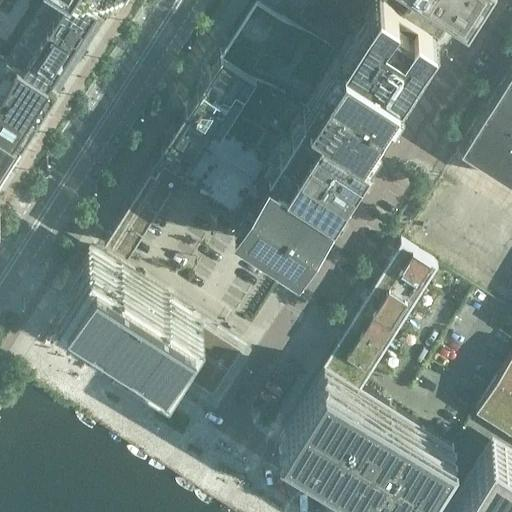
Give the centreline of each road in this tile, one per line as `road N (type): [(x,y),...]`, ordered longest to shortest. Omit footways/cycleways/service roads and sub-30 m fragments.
road 1 (unclassified): [(362,511),(235,430),(226,416),(497,0)]
road 2 (tertiary): [(0,277),(176,0)]
